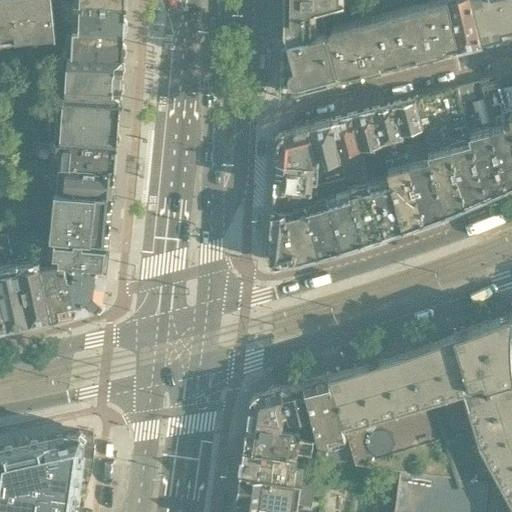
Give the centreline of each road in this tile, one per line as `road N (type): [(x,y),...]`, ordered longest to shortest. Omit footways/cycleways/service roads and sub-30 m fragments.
road 1 (tertiary): [(201,372),(511,279)]
road 2 (tertiary): [(511,211),(394,256),(206,310)]
road 3 (primary): [(184,19),(159,323)]
road 4 (residential): [(244,117),(511,50)]
road 5 (primary): [(210,252),(219,0)]
road 6 (tertiary): [(159,323),(0,363)]
road 7 (tertiary): [(0,414),(151,384)]
road 8 (primary): [(179,511),(201,372)]
road 9 (secondary): [(210,252),(240,162),(244,117)]
